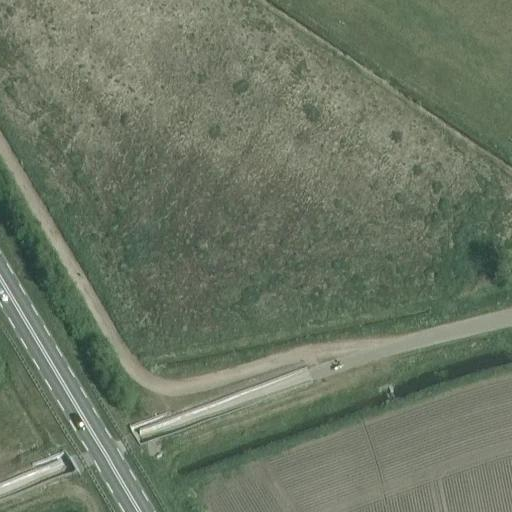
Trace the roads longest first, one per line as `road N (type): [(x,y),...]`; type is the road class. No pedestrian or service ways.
road 1 (unclassified): [(0,493),(315,373),(511,317)]
road 2 (track): [(368,356),(322,349),(163,388),(131,379),(0,159)]
road 3 (primary): [(138,511),(0,279)]
